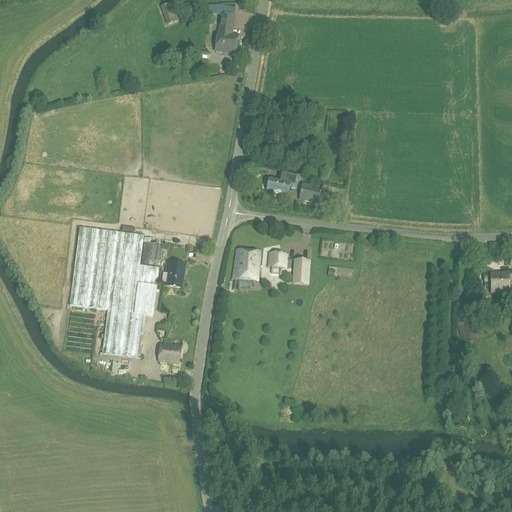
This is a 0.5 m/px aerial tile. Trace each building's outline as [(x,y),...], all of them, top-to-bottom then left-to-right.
[(171,4),(161,8),(165,17),(174,14),(171,4)] [(146,25),(159,22),(157,13),(144,16),(146,25)] [(238,36),(232,35),(233,27),(234,17),(221,15),(219,25),(218,33),(217,33),(215,52),(235,54),(238,36)] [(143,67),(148,65),(146,58),(140,61),(143,67)] [(287,173),(285,181),(278,180),(270,178),(269,178),(266,191),(287,196),(289,188),(297,189),(300,176),(287,173)] [(338,187),(343,181),(336,175),(331,180),(338,187)] [(299,201),(318,204),(320,190),(302,187),(299,201)] [(315,215),(315,205),(304,205),(305,215),(315,215)] [(145,328),(146,316),(154,317),(159,269),(147,268),(148,262),(160,263),(162,246),(151,244),(144,243),(141,267),(140,266),(143,237),(79,229),(70,306),(109,311),(103,355),(123,358),(140,360),(145,328)] [(236,251),(232,281),(258,282),(260,252),(236,251)] [(268,267),(286,269),(287,260),(287,255),(285,255),(285,254),(268,253),(268,267)] [(31,265),(50,267),(51,262),(32,259),(31,265)] [(308,287),(310,262),(294,261),(292,285),(308,287)] [(167,287),(182,289),(185,266),(167,263),(166,273),(169,274),(167,287)] [(485,276),(485,283),(491,283),(492,294),(508,294),(508,282),(511,282),(511,273),(508,273),(508,275),(491,275),(491,276),(485,276)] [(59,318),(59,308),(43,308),(43,318),(59,318)] [(161,337),(164,323),(155,321),(152,335),(161,337)] [(469,325),(463,325),(459,325),(457,329),(464,341),(467,343),(471,342),(476,344),(478,340),(469,325)] [(158,362),(179,365),(181,347),(160,345),(158,362)] [(106,367),(107,362),(91,357),(89,363),(106,367)]
